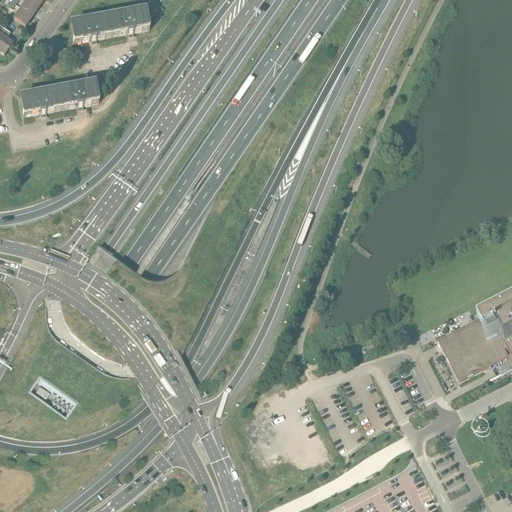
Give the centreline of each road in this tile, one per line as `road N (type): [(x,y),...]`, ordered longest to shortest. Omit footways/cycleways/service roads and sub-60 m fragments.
road 1 (trunk): [(0,445),(84,443),(158,399),(188,358),(294,148),(378,6)]
road 2 (motorway): [(0,502),(340,0)]
road 3 (trunk): [(64,511),(174,411),(217,349),(378,6)]
road 4 (motorway): [(310,0),(0,449)]
road 5 (trunk): [(280,0),(0,407)]
road 6 (trunk): [(200,424),(263,332),(336,152),(410,0)]
road 7 (trunk): [(232,0),(96,178),(44,212),(0,222)]
road 8 (trunk): [(252,0),(64,266)]
road 9 (primary): [(44,283),(116,340),(183,443)]
road 10 (primary): [(200,424),(132,312),(64,266)]
road 11 (unclassified): [(441,425),(410,363),(374,367),(412,440)]
